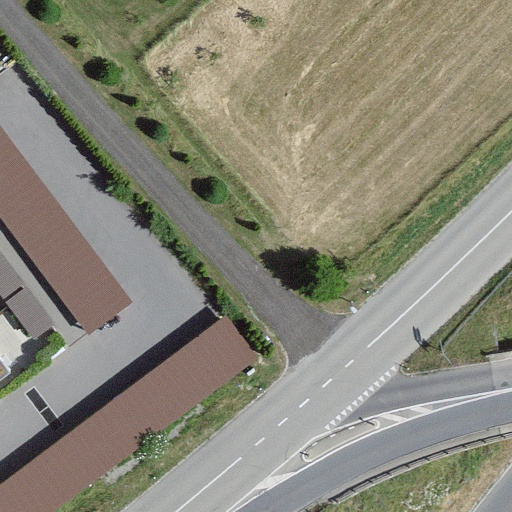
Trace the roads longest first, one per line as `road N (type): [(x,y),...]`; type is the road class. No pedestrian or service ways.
road 1 (secondary): [(511,211),(315,394)]
road 2 (secondary): [(252,511),(493,394)]
road 3 (secondary): [(315,394),(174,511)]
road 4 (secondary): [(493,394),(315,394)]
